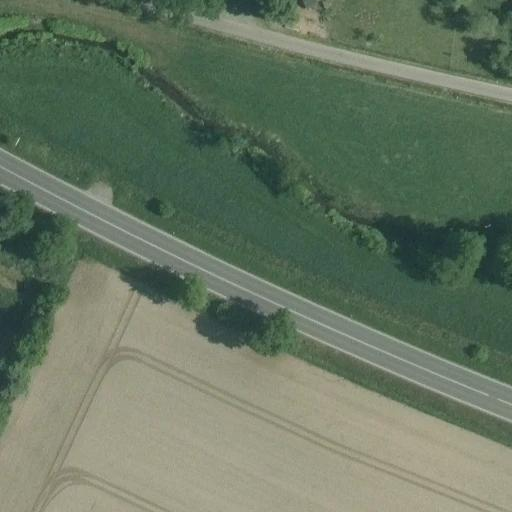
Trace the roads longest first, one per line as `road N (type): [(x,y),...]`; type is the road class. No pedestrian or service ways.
road 1 (secondary): [(511,406),(202,271),(0,167)]
road 2 (unclassified): [(511,95),(113,0)]
